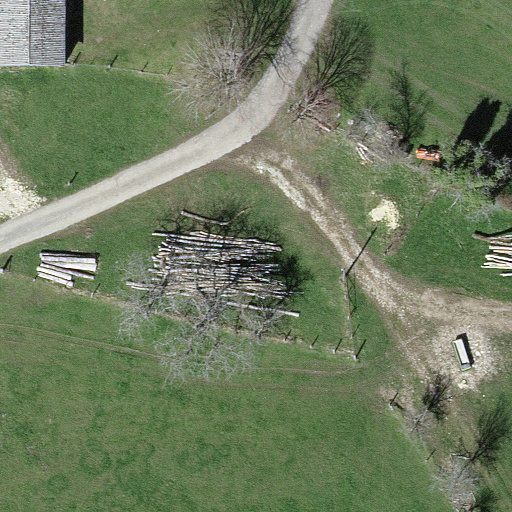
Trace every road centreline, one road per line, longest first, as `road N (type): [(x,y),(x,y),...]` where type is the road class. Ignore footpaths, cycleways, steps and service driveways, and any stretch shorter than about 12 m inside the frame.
road 1 (track): [(239,125),(394,314),(500,511)]
road 2 (track): [(312,0),(286,67),(239,125),(0,241)]
